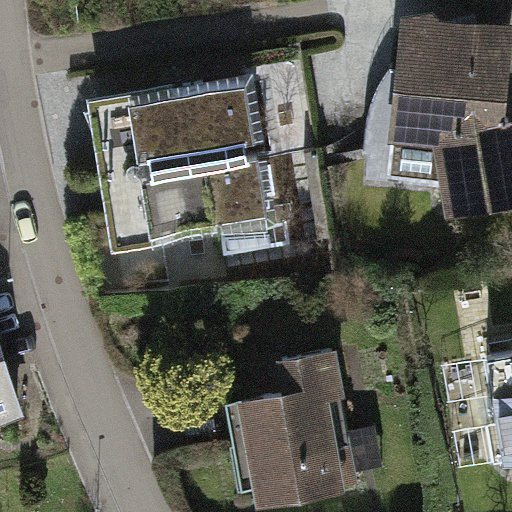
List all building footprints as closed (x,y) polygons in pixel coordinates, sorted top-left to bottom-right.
[(511,31),(426,20),(391,154),(438,157),(451,231),(511,218),(511,31)] [(301,77),(87,111),(111,266),(331,231),(301,77)] [(0,325),(0,432),(34,423),(0,325)] [(312,396),(237,407),(255,511),(300,511),(351,501),(338,407),(354,406),(341,353),(305,358),(312,396)] [(511,353),(488,357),(505,486),(511,484),(511,353)]
